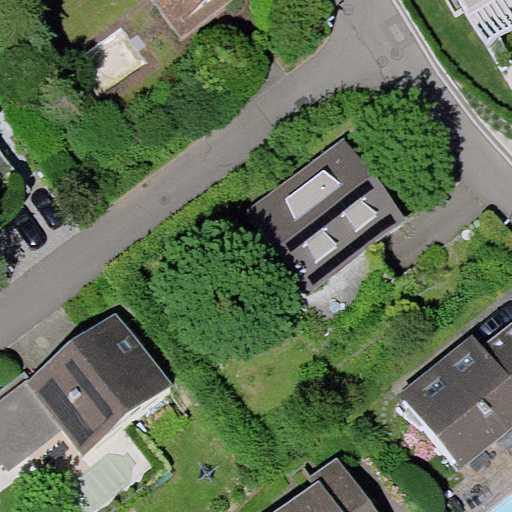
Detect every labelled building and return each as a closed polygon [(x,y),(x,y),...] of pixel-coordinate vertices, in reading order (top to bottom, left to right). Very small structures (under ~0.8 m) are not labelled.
[(161,0),(195,44),(252,0),(161,0)] [(511,0),(465,0),(491,38),(511,24),(511,0)] [(405,278),(380,244),(414,220),(361,147),(263,218),(308,279),(300,284),(334,330),(405,278)] [(47,432),(66,458),(161,387),(103,310),(9,381),(47,432)] [(480,468),(511,441),(511,340),(497,353),(487,341),(420,397),(480,468)] [(9,381),(0,387),(0,466),(47,432),(9,381)] [(385,511),(350,462),(318,484),(325,493),(297,511),(385,511)]
